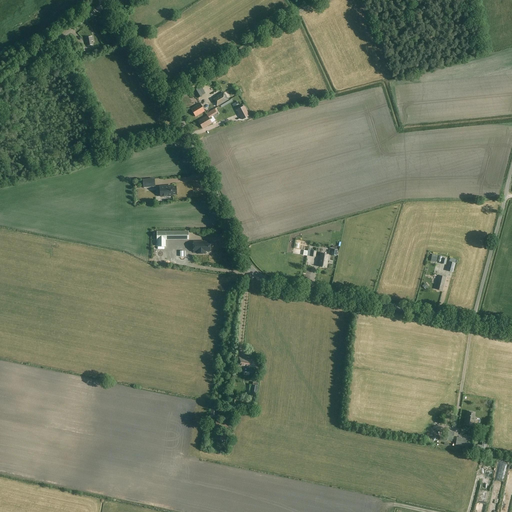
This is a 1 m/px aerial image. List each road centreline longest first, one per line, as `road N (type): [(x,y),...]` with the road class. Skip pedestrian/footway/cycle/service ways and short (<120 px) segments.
road 1 (tertiary): [(473,321),(260,279),(165,96)]
road 2 (unclassified): [(165,96),(317,0)]
road 3 (unclassified): [(473,321),(511,171)]
road 4 (unclassified): [(0,86),(105,3)]
